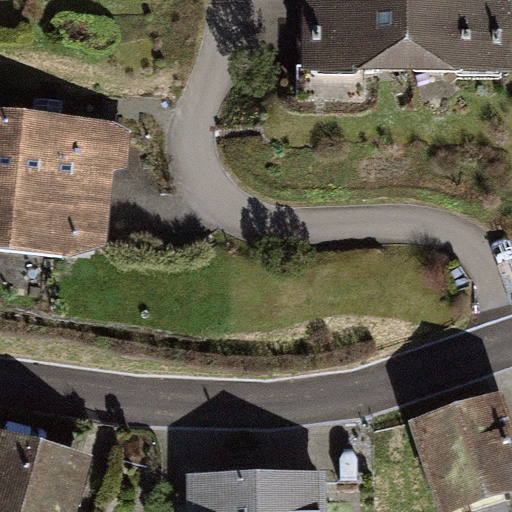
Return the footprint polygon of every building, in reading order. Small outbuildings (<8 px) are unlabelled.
[(498,0),(298,0),(298,75),(497,78),(498,0)] [(126,131),(0,118),(0,254),(112,266),(126,131)] [(511,400),(423,427),(445,511),(502,511),(511,509),(511,400)] [(69,511),(80,469),(0,450),(0,511),(69,511)] [(329,511),(329,487),(191,491),(191,511),(329,511)]
